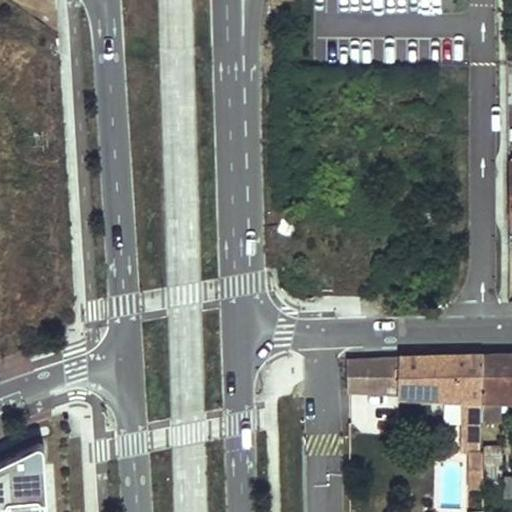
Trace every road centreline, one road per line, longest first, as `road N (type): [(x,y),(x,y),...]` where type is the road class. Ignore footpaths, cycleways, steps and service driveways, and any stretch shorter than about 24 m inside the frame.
road 1 (secondary): [(105,0),(126,365)]
road 2 (residential): [(236,334),(511,329)]
road 3 (secondary): [(236,334),(230,138)]
road 4 (secondary): [(242,511),(236,334)]
road 5 (secondary): [(126,365),(137,511)]
road 6 (motorway): [(230,138),(254,0)]
road 7 (secondary): [(230,138),(226,0)]
road 8 (residential): [(0,398),(126,365)]
